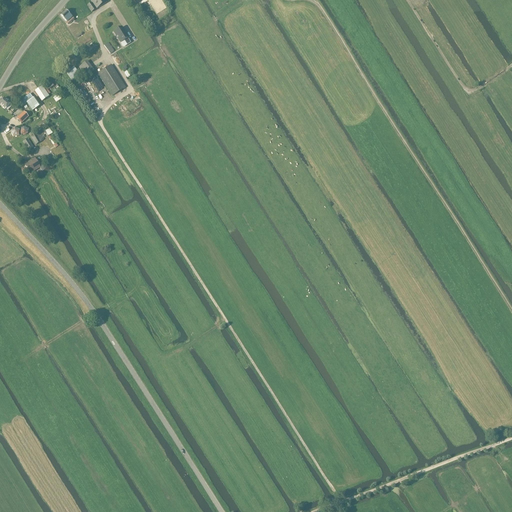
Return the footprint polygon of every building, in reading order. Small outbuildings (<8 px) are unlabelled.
[(90,0),(97,9),(107,2),(105,0),(90,0)] [(92,12),(96,10),(91,3),(87,6),(92,12)] [(66,10),(60,15),(63,18),(67,22),(72,17),(66,10)] [(124,41),(127,46),(131,43),(128,39),(128,38),(122,27),(113,33),(120,43),(124,41)] [(110,54),(114,51),(108,43),(104,46),(110,54)] [(86,77),(94,71),(87,61),(79,67),(86,77)] [(112,96),(126,87),(111,65),(98,74),(112,96)] [(80,76),(74,67),(66,73),(72,81),(80,76)] [(35,91),(42,102),(49,97),(42,87),(35,91)] [(60,96),(54,87),(49,90),(55,98),(60,96)] [(21,107),(34,98),(31,94),(18,103),(21,107)] [(0,105),(5,110),(10,105),(4,98),(0,102),(0,105)] [(19,116),(22,113),(16,107),(13,110),(19,116)] [(24,113),(16,119),(21,124),(28,117),(24,113)] [(18,136),(19,130),(15,128),(11,132),(13,136),(18,136)] [(36,145),(44,140),(39,132),(35,135),(34,133),(30,136),(36,145)] [(33,148),(28,140),(23,142),(28,151),(33,148)] [(39,158),(36,161),(35,159),(31,161),(32,162),(25,166),(30,174),(40,168),(42,171),(46,169),(39,158)]
